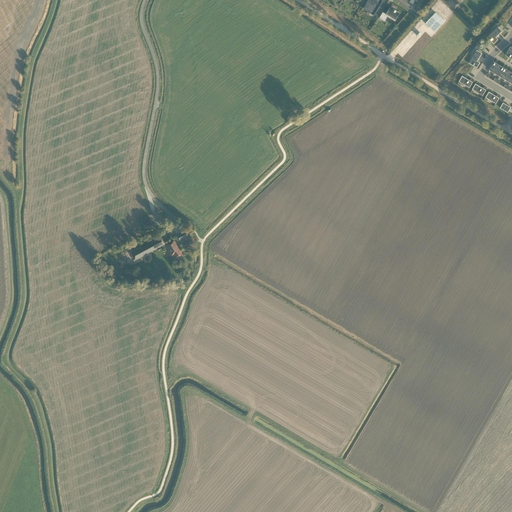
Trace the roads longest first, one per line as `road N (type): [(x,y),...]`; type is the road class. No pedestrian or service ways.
road 1 (unclassified): [(505,130),(297,0)]
road 2 (unclassified): [(169,214),(143,173),(158,77),(140,21),(145,0)]
